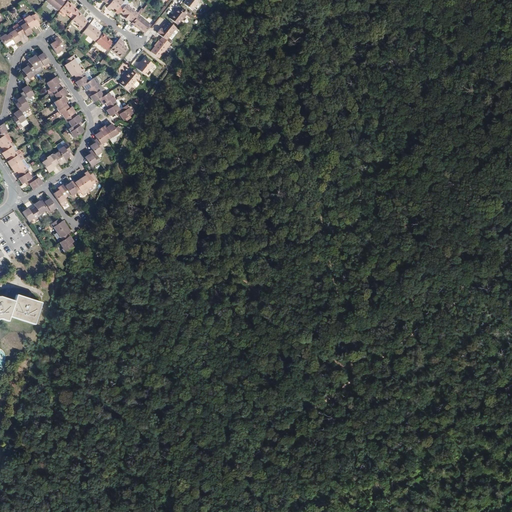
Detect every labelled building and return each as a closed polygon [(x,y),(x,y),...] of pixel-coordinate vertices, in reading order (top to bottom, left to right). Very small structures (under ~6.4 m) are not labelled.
[(55,0),(47,0),(45,3),(57,14),(66,4),(62,1),(59,3),(55,0)] [(198,0),(193,0),(187,8),(194,15),(203,4),(198,0)] [(123,7),(116,1),(107,12),(110,14),(113,11),(117,14),(123,7)] [(61,13),(71,23),(78,16),(67,6),(61,13)] [(136,16),(127,9),(122,16),(127,20),(125,22),(129,25),(136,16)] [(170,22),(179,29),(189,16),(184,12),(181,15),(179,12),(170,22)] [(37,25),(30,14),(25,17),(26,19),(23,21),(31,33),(34,30),(33,28),(37,25)] [(151,24),(138,14),(131,23),(143,34),(151,24)] [(78,16),(71,23),(81,32),(88,25),(78,16)] [(31,33),(23,21),(14,26),(16,29),(21,37),(24,35),(26,38),(32,35),(31,33)] [(164,42),(172,48),(182,35),(171,27),(162,40),(164,42)] [(90,28),(84,36),(93,44),(100,37),(90,28)] [(13,32),(8,36),(14,46),(20,41),(19,39),(21,37),(16,29),(12,31),(13,32)] [(14,46),(8,36),(4,38),(4,37),(0,39),(0,41),(5,50),(11,47),(12,49),(15,47),(14,46)] [(56,42),(50,44),(56,55),(62,52),(61,51),(65,49),(59,38),(55,40),(56,42)] [(102,39),(96,46),(106,54),(112,47),(102,39)] [(155,55),(162,60),(172,48),(164,42),(155,55)] [(119,43),(110,54),(121,63),(127,55),(122,51),(125,48),(119,43)] [(36,56),(33,57),(40,68),(43,66),(44,68),(49,65),(43,55),(37,58),(36,56)] [(40,68),(33,57),(27,61),(30,65),(27,67),(32,74),(35,73),(34,71),(40,68)] [(68,73),(77,67),(74,62),(76,61),(73,57),(65,62),(68,66),(65,68),(68,73)] [(140,62),(136,59),(132,64),(136,67),(140,62)] [(138,71),(148,79),(156,70),(148,63),(142,70),(140,69),(138,71)] [(20,71),(23,75),(21,77),(26,85),(29,83),(28,81),(34,77),(32,74),(27,67),(20,71)] [(76,78),(84,73),(82,71),(80,72),(77,67),(68,73),(72,79),(75,77),(76,78)] [(82,86),(88,83),(85,78),(86,77),(84,73),(76,78),(78,82),(75,84),(78,89),(82,86)] [(128,78),(120,88),(128,96),(138,85),(136,84),(139,81),(134,76),(130,79),(128,78)] [(47,92),(49,95),(58,89),(56,86),(59,85),(56,79),(45,86),(48,91),(47,92)] [(90,93),(99,87),(97,85),(95,86),(91,80),(88,83),(82,86),(85,92),(88,89),(90,93)] [(21,90),(24,94),(21,96),(22,97),(26,103),(30,100),(29,99),(33,96),(27,86),(21,90)] [(98,100),(103,97),(101,94),(102,93),(99,87),(90,93),(93,97),(89,99),(92,104),(98,100)] [(58,89),(49,95),(51,97),(52,97),(56,103),(64,98),(66,96),(62,90),(60,92),(58,89)] [(107,107),(115,102),(112,98),(112,99),(108,93),(103,97),(98,100),(101,105),(105,103),(107,107)] [(19,104),(16,106),(19,111),(22,114),(25,112),(24,110),(29,107),(26,103),(22,97),(17,100),(19,104)] [(56,111),(57,113),(66,107),(64,104),(67,103),(64,98),(56,103),(53,105),(57,110),(56,111)] [(114,114),(120,110),(115,102),(107,107),(109,109),(106,111),(110,117),(114,114)] [(133,115),(127,106),(120,110),(114,114),(117,118),(119,116),(122,122),(133,115)] [(66,107),(57,113),(59,116),(60,115),(63,121),(71,116),(74,114),(71,108),(68,110),(66,107)] [(22,114),(19,111),(14,114),(16,117),(13,118),(17,125),(25,120),(22,114)] [(67,122),(71,128),(78,123),(80,122),(76,115),(72,118),(71,116),(63,121),(65,123),(67,122)] [(71,128),(67,130),(72,139),(81,133),(78,127),(80,126),(78,123),(71,128)] [(105,127),(102,129),(109,140),(111,139),(111,140),(117,137),(111,126),(106,129),(105,127)] [(95,137),(97,140),(101,148),(107,144),(106,142),(109,140),(102,129),(99,131),(100,133),(95,137)] [(0,137),(0,145),(1,147),(9,142),(8,140),(10,139),(7,133),(0,137)] [(89,147),(92,151),(96,157),(101,154),(100,152),(103,150),(101,148),(97,140),(93,142),(94,144),(89,147)] [(0,152),(0,154),(2,158),(6,155),(13,151),(10,146),(11,145),(9,142),(1,147),(3,150),(0,152)] [(61,147),(62,148),(57,151),(64,162),(69,159),(67,155),(70,153),(64,144),(61,147)] [(5,160),(8,166),(18,159),(15,154),(17,153),(15,150),(13,151),(6,155),(8,158),(5,160)] [(96,157),(92,151),(88,153),(90,155),(84,158),(91,168),(99,163),(96,157)] [(52,156),(49,157),(55,166),(57,164),(59,167),(64,164),(58,154),(53,157),(52,156)] [(46,159),(47,162),(43,165),(48,174),(54,170),(52,168),(55,166),(49,157),(46,159)] [(18,159),(8,166),(11,170),(15,168),(17,170),(25,165),(23,162),(21,164),(18,159)] [(28,174),(25,170),(27,169),(25,165),(17,170),(19,173),(15,176),(18,180),(20,179),(28,174)] [(23,183),(25,182),(27,185),(37,179),(34,175),(33,175),(31,172),(28,174),(20,179),(23,183)] [(87,177),(81,180),(87,190),(97,185),(89,172),(85,175),(87,177)] [(87,190),(81,180),(75,184),(74,182),(70,184),(77,194),(78,196),(87,190)] [(63,186),(60,187),(67,198),(70,196),(71,198),(77,194),(70,184),(64,188),(63,186)] [(67,198),(60,187),(57,189),(59,191),(53,195),(60,205),(65,202),(64,200),(67,198)] [(38,203),(44,213),(45,214),(50,211),(51,213),(55,210),(49,200),(43,204),(41,201),(38,203)] [(37,208),(32,211),(37,219),(39,218),(38,217),(44,213),(38,203),(35,205),(37,208)] [(37,219),(32,211),(29,213),(27,210),(22,213),(29,223),(34,219),(35,221),(37,219)] [(52,227),(56,233),(66,227),(62,221),(59,224),(57,221),(49,226),(51,228),(52,227)] [(66,227),(56,233),(59,239),(58,240),(60,242),(68,237),(64,232),(68,230),(66,227)] [(60,242),(58,243),(62,249),(60,250),(62,253),(71,248),(69,244),(72,242),(69,237),(68,237),(60,242)] [(40,303),(16,296),(14,302),(0,298),(0,319),(7,322),(10,317),(33,324),(40,303)]
